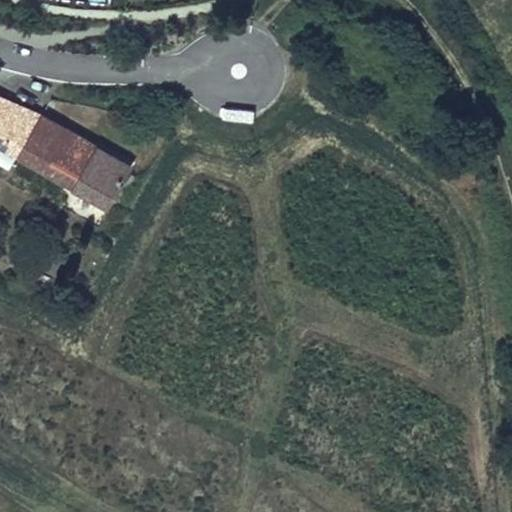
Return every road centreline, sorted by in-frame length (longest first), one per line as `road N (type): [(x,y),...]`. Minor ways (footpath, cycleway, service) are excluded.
road 1 (residential): [(0,52),(72,69),(238,71)]
road 2 (track): [(402,0),(493,122),(511,206)]
